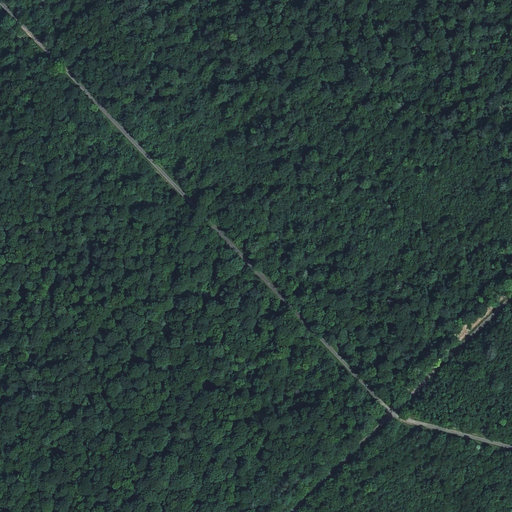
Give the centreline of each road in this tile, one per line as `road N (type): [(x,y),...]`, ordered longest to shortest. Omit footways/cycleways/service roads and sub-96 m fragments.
road 1 (track): [(395,413),(37,37)]
road 2 (track): [(395,413),(511,300)]
road 3 (track): [(292,511),(395,413)]
road 4 (track): [(511,446),(395,413)]
